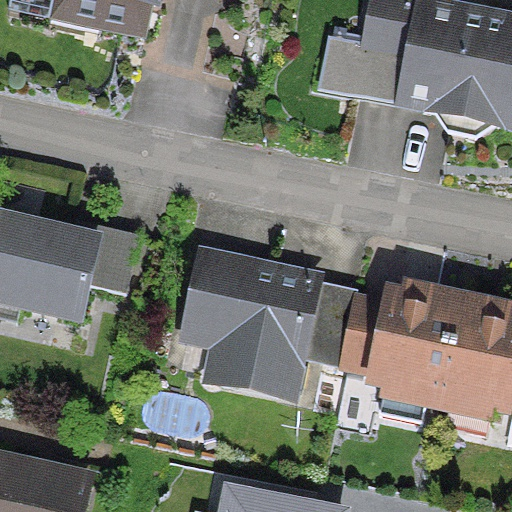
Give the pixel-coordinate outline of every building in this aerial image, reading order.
[(57,0),(53,18),(140,39),(149,0),(57,0)] [(407,60),(398,109),(428,115),(444,139),(472,144),(496,128),(511,130),(511,28),(373,2),(363,51),(407,60)] [(122,300),(136,241),(93,231),(89,247),(69,243),(69,241),(0,225),(0,308),(77,326),(84,291),(122,300)] [(336,372),(350,306),(308,297),(310,286),(200,263),(184,342),(215,348),(208,380),(287,396),(294,363),(336,372)] [(424,397),(435,399),(452,318),(388,305),(387,312),(357,306),(343,373),(373,379),(371,386),(382,388),(376,420),(417,429),(424,397)] [(511,407),(511,330),(452,318),(435,399),(447,402),(441,432),(482,440),(488,410),(499,413),(500,405),(511,407)] [(0,511),(78,511),(84,487),(0,468),(0,511)]
